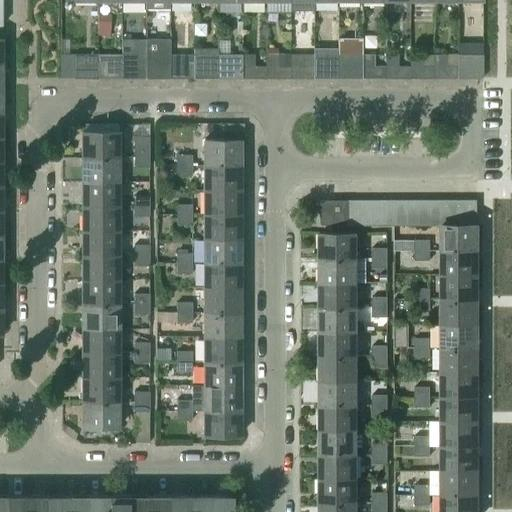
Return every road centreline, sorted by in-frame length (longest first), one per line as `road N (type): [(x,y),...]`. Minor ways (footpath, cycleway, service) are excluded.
road 1 (residential): [(18,399),(36,370),(37,103),(276,102)]
road 2 (residential): [(276,102),(475,102),(475,171),(277,172)]
road 3 (residential): [(274,464),(277,172)]
road 4 (residential): [(41,464),(274,464)]
